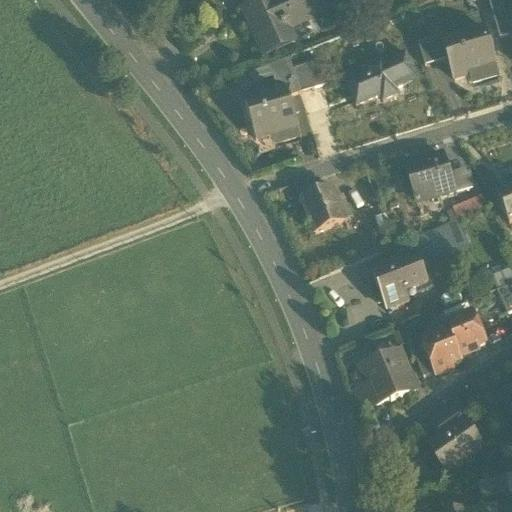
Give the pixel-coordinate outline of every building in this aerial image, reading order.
[(328,0),(281,0),(275,3),(288,32),(290,31),(286,21),(301,14),(306,24),(334,11),(328,0)] [(465,0),(468,8),(487,1),(486,0),(465,0)] [(293,45),(288,32),(275,3),(275,2),(245,15),(263,58),(293,45)] [(489,7),(500,41),(511,38),(501,3),(489,7)] [(286,21),(290,31),(306,24),(301,14),(286,21)] [(454,84),(472,78),(496,71),(484,32),(443,45),(442,45),(447,63),(454,84)] [(441,39),(429,43),(436,66),(447,63),(442,45),(443,45),(441,39)] [(425,70),(436,66),(429,43),(417,46),(425,70)] [(406,59),(384,69),(395,94),(417,84),(406,59)] [(274,84),(277,95),(287,92),(289,100),(300,97),(292,71),(290,62),(270,70),(274,84)] [(292,71),(300,97),(326,89),(318,63),(292,71)] [(397,99),(395,94),(384,69),(382,65),(363,73),(366,80),(347,88),(357,111),(380,101),(383,105),(397,99)] [(254,90),(274,84),(270,70),(251,78),(254,90)] [(498,77),(496,71),(472,78),(474,84),(498,77)] [(240,95),(254,90),(251,78),(236,83),(240,95)] [(250,124),(256,143),(269,140),(274,138),(273,134),(297,127),(289,100),(287,92),(277,95),(245,104),(250,124)] [(274,138),(269,140),(272,149),(302,140),(297,127),(273,134),(274,138)] [(405,170),(416,205),(439,198),(440,200),(454,196),(448,177),(443,158),(405,170)] [(448,177),(454,196),(474,190),(468,171),(448,177)] [(499,197),(510,225),(511,223),(511,177),(503,182),(508,193),(499,197)] [(301,203),(315,238),(346,225),(332,190),(301,203)] [(451,211),(456,224),(489,210),(483,198),(451,211)] [(415,257),(419,267),(461,250),(451,226),(409,244),(415,257)] [(371,275),(388,315),(410,306),(407,299),(429,290),(419,267),(415,257),(371,275)] [(490,278),(497,293),(511,286),(511,273),(511,270),(490,278)] [(511,286),(497,293),(508,317),(511,314),(511,286)] [(440,316),(445,327),(465,319),(461,308),(440,316)] [(445,327),(448,334),(459,361),(471,356),(470,353),(485,347),(472,316),(465,319),(445,327)] [(461,365),(459,361),(448,334),(442,336),(433,332),(426,336),(421,345),(425,354),(434,376),(435,378),(448,373),(447,370),(461,365)] [(414,359),(423,381),(434,376),(425,354),(414,359)] [(367,388),(376,409),(389,403),(390,405),(402,401),(401,398),(414,393),(399,356),(386,362),(384,358),(372,362),(374,366),(361,372),(367,388)] [(511,385),(495,398),(511,421),(511,385)] [(377,411),(376,409),(367,388),(351,394),(361,417),(377,411)] [(431,425),(442,441),(462,427),(451,411),(431,425)] [(429,450),(447,476),(480,452),(462,427),(442,441),(429,450)] [(491,452),(481,459),(490,471),(500,464),(491,452)] [(479,487),(483,502),(511,495),(511,479),(509,480),(479,487)]
